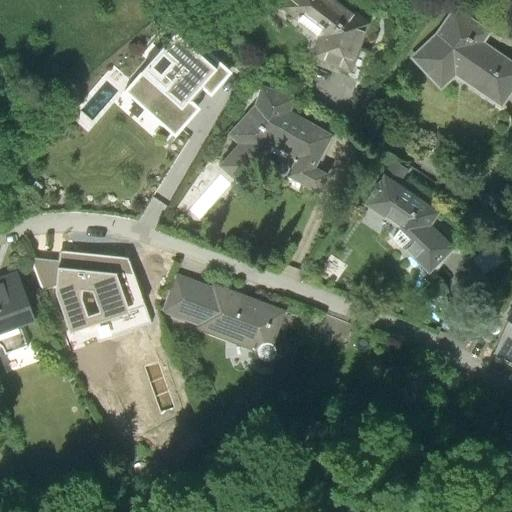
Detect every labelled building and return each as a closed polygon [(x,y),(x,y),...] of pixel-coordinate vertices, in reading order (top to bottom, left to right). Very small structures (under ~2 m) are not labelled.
[(353,0),(298,0),(296,4),(332,31),(322,57),(370,77),(381,48),(371,44),(380,20),(353,0)] [(448,31),(424,53),(452,85),(469,71),(511,100),(511,49),(495,38),(502,28),(467,3),(448,31)] [(231,92),(237,77),(161,37),(154,54),(128,64),(138,88),(165,77),(190,90),(197,119),(222,111),(218,94),(231,92)] [(305,93),(274,83),(267,102),(241,130),(252,141),(232,163),(252,180),(274,156),(272,154),(285,139),(310,152),(300,172),(331,189),(339,171),(326,164),(344,132),(302,108),(305,93)] [(59,148),(50,137),(36,149),(45,159),(59,148)] [(213,167),(175,203),(194,223),(232,187),(213,167)] [(441,269),(465,245),(442,221),(451,207),(395,172),(377,200),(417,225),(407,234),(441,269)] [(72,254),(59,253),(56,286),(72,287),(71,294),(108,297),(115,319),(158,305),(142,254),(72,249),(72,254)] [(30,269),(0,278),(0,331),(46,316),(30,269)] [(286,343),(284,341),(296,308),(224,282),(223,286),(187,273),(174,308),(212,321),(210,325),(270,347),(270,348),(270,350),(271,353),(272,355),(274,356),(276,357),(278,358),(281,358),(284,357),(286,355),(287,353),(288,350),(288,348),(287,345),(286,343)] [(467,278),(450,312),(490,333),(508,299),(467,278)]
